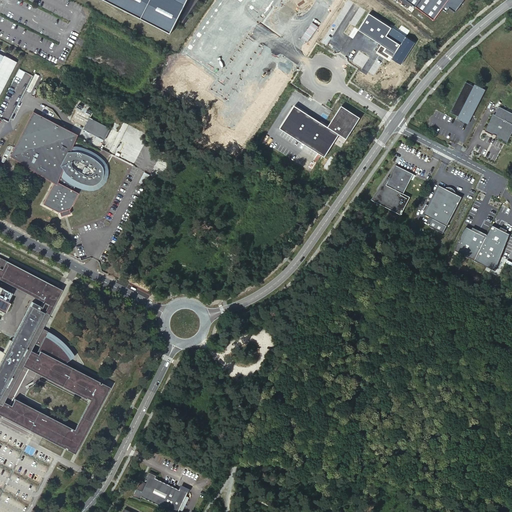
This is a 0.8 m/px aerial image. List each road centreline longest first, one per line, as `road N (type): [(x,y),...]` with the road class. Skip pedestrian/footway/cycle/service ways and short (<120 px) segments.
road 1 (tertiary): [(205,317),(263,292),(290,269),(394,123)]
road 2 (tertiary): [(176,341),(82,511)]
road 3 (tertiary): [(0,227),(166,314)]
road 4 (tertiary): [(394,123),(443,61),(511,1)]
road 5 (residential): [(489,191),(496,176),(394,123)]
